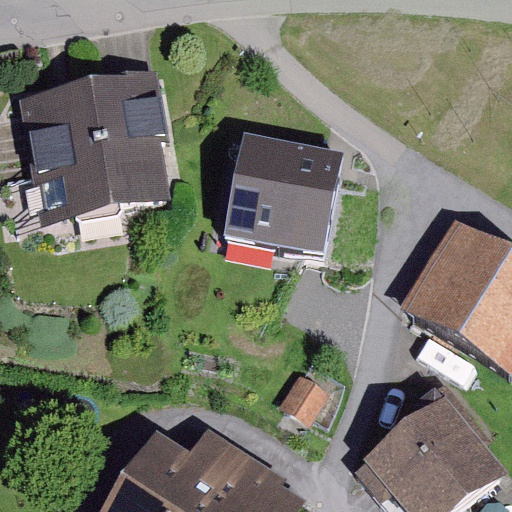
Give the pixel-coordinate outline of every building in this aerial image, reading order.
[(195,213),(171,90),(36,116),(59,239),(195,213)] [(408,198),(324,141),(271,218),(355,275),(408,198)] [(511,267),(473,243),(421,327),(511,382),(511,267)] [(496,511),(511,500),(511,479),(463,417),(384,479),(409,511),(496,511)] [(293,511),(226,466),(213,484),(182,463),(147,511),(293,511)]
